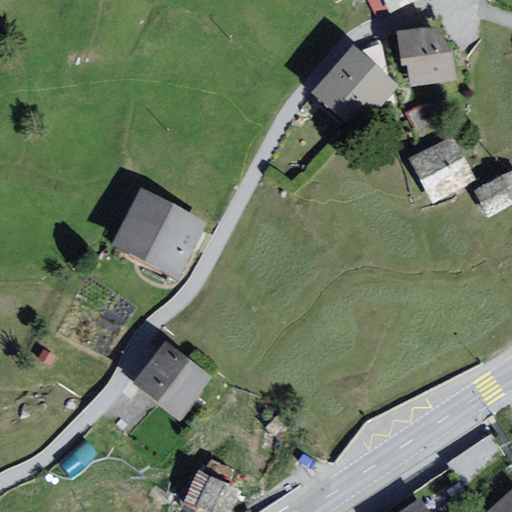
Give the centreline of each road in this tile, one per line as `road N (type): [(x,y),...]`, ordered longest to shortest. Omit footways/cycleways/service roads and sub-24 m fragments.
road 1 (unclassified): [(0,481),(61,440),(110,390),(208,263),(258,181),(278,119),(343,40),(442,0)]
road 2 (tertiary): [(312,511),(511,373)]
